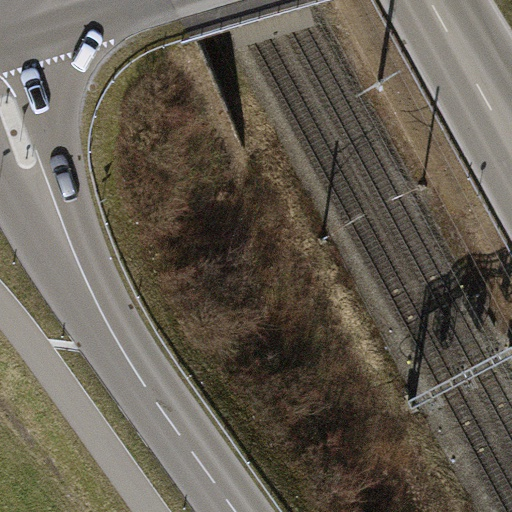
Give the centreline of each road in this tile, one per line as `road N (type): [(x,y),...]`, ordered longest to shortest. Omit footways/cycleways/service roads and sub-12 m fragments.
road 1 (tertiary): [(0,78),(54,226),(105,327),(237,511)]
road 2 (tertiary): [(0,46),(155,0)]
road 3 (secondary): [(511,127),(439,0)]
